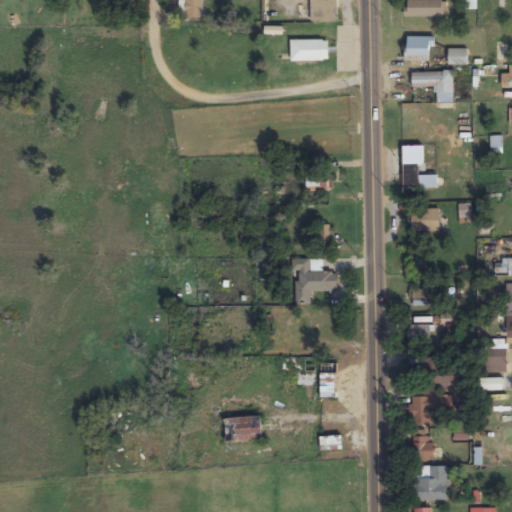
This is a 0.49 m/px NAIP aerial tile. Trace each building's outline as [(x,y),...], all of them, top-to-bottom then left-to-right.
[(203,19),(202,0),(185,0),(185,19),(203,19)] [(336,22),(336,0),(310,0),(311,22),(336,22)] [(404,0),(404,17),(448,17),(447,0),(404,0)] [(432,61),(432,37),(406,37),(406,61),(432,61)] [(328,40),(291,40),(291,61),(328,61),(328,40)] [(468,49),(448,49),(448,65),(468,65),(468,49)] [(454,72),(412,72),(412,89),(436,89),(436,104),(454,104),(454,72)] [(424,146),(403,146),(403,188),(437,188),(437,174),(424,174),(424,146)] [(330,190),(330,172),(306,172),(306,190),(330,190)] [(459,205),(460,222),(472,221),(470,204),(459,205)] [(439,231),(439,210),(412,210),(412,231),(439,231)] [(295,304),(312,304),(312,292),(337,292),(337,272),(322,272),(322,260),(295,260),(295,304)] [(511,274),(511,260),(496,261),(496,274),(511,274)] [(336,313),(309,313),(309,329),(336,329),(336,313)] [(407,345),(429,345),(429,326),(407,326),(407,345)] [(486,349),(486,373),(506,373),(506,349),(486,349)] [(409,372),(423,372),(423,370),(431,370),(431,360),(423,360),(423,354),(409,353),(409,372)] [(316,386),(317,361),(278,359),(278,372),(298,373),(297,385),(316,386)] [(320,399),(336,399),(336,374),(320,374),(320,399)] [(410,427),(432,426),(432,414),(454,413),(454,396),(438,397),(438,392),(409,393),(410,427)] [(261,416),(224,418),(226,442),(262,440),(261,416)] [(448,501),(448,467),(432,467),(432,436),(413,436),(413,466),(413,501),(448,501)] [(321,438),(321,450),(341,450),(341,437),(321,438)]
